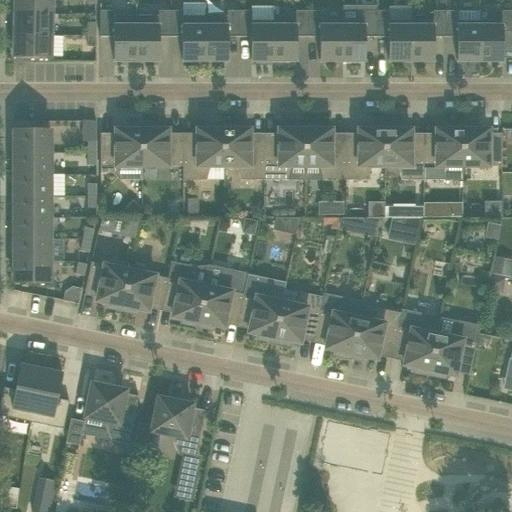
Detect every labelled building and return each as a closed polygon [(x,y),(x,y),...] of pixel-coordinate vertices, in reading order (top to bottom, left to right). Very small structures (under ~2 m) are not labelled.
[(51,0),(15,0),(15,14),(51,15),(51,0)] [(389,6),(389,21),(410,20),(410,5),(389,6)] [(478,10),(460,11),(460,21),(479,20),(478,10)] [(504,22),(479,22),(479,62),(502,62),(502,38),(511,37),(511,11),(504,12),(504,22)] [(136,62),(136,17),(114,17),(114,12),(100,12),(100,38),(113,38),(113,62),(136,62)] [(159,38),(170,38),(170,12),(158,12),(158,17),(136,17),(136,62),(159,62),(159,38)] [(205,62),(205,17),(183,17),(183,12),(170,12),(170,38),(182,38),(182,62),(205,62)] [(227,38),(239,38),(239,12),(227,12),(227,17),(205,17),(205,62),(227,63),(227,38)] [(273,62),(273,22),(251,22),(251,12),(239,12),(239,38),(251,38),(251,62),(273,62)] [(296,38),(308,38),(308,12),(295,12),(295,22),(273,22),(273,62),(296,62),(296,38)] [(342,62),(342,22),(320,22),(320,12),(308,12),(308,38),(319,37),(319,62),(342,62)] [(365,38),(376,38),(376,12),(364,12),(364,22),(342,22),(342,62),(365,62),(365,38)] [(411,62),(411,22),(389,22),(389,12),(376,12),(376,38),(388,38),(388,62),(411,62)] [(433,38),(445,38),(445,12),(433,12),(433,22),(411,22),(411,62),(433,62),(433,38)] [(479,62),(479,22),(457,22),(457,12),(445,12),(445,38),(457,38),(457,63),(479,62)] [(51,15),(15,14),(14,36),(50,36),(51,15)] [(87,23),(87,35),(96,35),(96,23),(87,23)] [(96,47),(96,35),(87,35),(87,47),(96,47)] [(50,59),(50,36),(14,36),(14,59),(15,59),(15,58),(50,59)] [(100,167),(141,167),(142,126),(125,126),(125,130),(115,130),(115,141),(100,141),(100,167)] [(158,126),(142,126),(141,167),(182,167),(182,141),(168,141),(168,130),(158,130),(158,126)] [(197,141),(182,141),(182,167),(182,181),(206,181),(210,167),(223,167),(223,126),(207,126),(207,130),(197,130),(197,141)] [(240,181),(264,181),(264,141),(249,141),(249,130),(239,130),(239,126),(223,126),(223,167),(237,167),(240,181)] [(278,141),(264,141),(264,181),(288,181),(291,167),(305,167),(305,126),(288,126),(288,131),(278,130),(278,141)] [(305,126),(305,167),(318,167),(322,181),(345,181),(344,141),(331,141),(331,131),(321,130),(321,126),(305,126)] [(358,141),(344,141),(345,181),(367,181),(371,167),(384,167),(384,126),(368,126),(368,131),(358,130),(358,141)] [(384,126),(384,167),(398,167),(401,181),(423,181),(423,141),(411,141),(411,131),(401,131),(401,126),(384,126)] [(435,141),(423,141),(423,181),(445,181),(449,167),(462,167),(462,126),(446,126),(446,131),(436,131),(435,141)] [(462,126),(462,167),(502,167),(502,141),(488,141),(488,130),(478,130),(478,126),(462,126)] [(14,131),(14,153),(50,153),(50,131),(14,131)] [(96,153),(96,141),(88,141),(88,153),(96,153)] [(50,175),(50,153),(14,153),(14,175),(50,175)] [(96,165),(96,153),(88,153),(88,165),(96,165)] [(50,197),(50,175),(14,175),(14,197),(50,197)] [(96,197),(96,184),(88,184),(88,197),(96,197)] [(50,218),(50,197),(14,197),(14,218),(50,218)] [(96,209),(96,197),(88,197),(88,209),(96,209)] [(344,203),(318,203),(318,216),(344,215),(344,203)] [(421,204),(385,204),(385,216),(421,216),(421,204)] [(435,218),(435,205),(423,205),(423,218),(435,218)] [(450,218),(462,218),(462,205),(450,205),(450,218)] [(295,233),(298,219),(276,216),(273,229),(295,233)] [(112,233),(115,217),(103,217),(100,231),(112,233)] [(50,240),(50,218),(14,218),(14,240),(50,240)] [(380,219),(367,219),(365,228),(377,230),(380,219)] [(420,219),(408,219),(404,236),(408,241),(415,242),(420,219)] [(488,224),(485,238),(497,241),(500,226),(488,224)] [(91,242),(94,230),(86,228),(83,240),(91,242)] [(50,261),(50,240),(14,240),(14,261),(50,261)] [(89,253),(91,242),(83,240),(81,252),(89,253)] [(511,259),(495,257),(492,273),(511,276),(511,267),(511,259)] [(50,284),(50,261),(14,261),(14,284),(50,284)] [(181,324),(197,327),(205,287),(192,284),(196,267),(171,262),(167,279),(162,304),(174,307),(172,318),(182,320),(181,324)] [(84,277),(86,265),(78,263),(75,275),(84,277)] [(105,308),(121,311),(129,271),(91,263),(85,289),(98,291),(96,302),(106,304),(105,308)] [(218,290),(206,287),(205,287),(197,327),(213,331),(214,326),(224,328),(226,318),(238,320),(243,295),(248,274),(223,269),(218,290)] [(129,271),(121,311),(137,315),(138,310),(148,313),(150,302),(162,304),(167,279),(129,271)] [(281,303),(273,343),(289,346),(290,342),(300,344),(302,334),(314,336),(323,297),(322,297),(301,293),(294,306),(281,303)] [(323,297),(314,336),(327,339),(325,350),(335,352),(334,356),(350,359),(358,319),(362,302),(323,294),(322,297),(323,297)] [(257,340),(273,343),(281,303),(243,295),(238,320),(250,323),(248,334),(258,336),(257,340)] [(379,350),(392,353),(400,314),(378,309),(372,322),(358,319),(350,359),(366,362),(367,358),(377,360),(379,350)] [(412,372),(428,375),(437,335),(424,333),(424,314),(401,310),(400,314),(392,353),(405,355),(403,366),(413,368),(412,372)] [(437,335),(428,375),(444,379),(445,375),(455,377),(457,366),(470,369),(479,326),(457,321),(450,338),(437,335)] [(0,416),(30,422),(41,370),(20,366),(15,390),(3,388),(0,403),(0,416)] [(69,401),(57,399),(62,375),(41,370),(30,422),(63,429),(69,401)] [(125,392),(114,390),(92,385),(85,418),(104,422),(111,442),(111,441),(128,445),(138,397),(125,394),(125,392)] [(192,406),(180,404),(158,399),(151,432),(171,436),(177,455),(195,459),(205,411),(191,408),(192,406)] [(65,443),(79,446),(84,422),(70,419),(65,443)] [(199,468),(185,465),(178,499),(192,502),(199,468)] [(36,498),(32,511),(49,511),(51,501),(36,498)]
